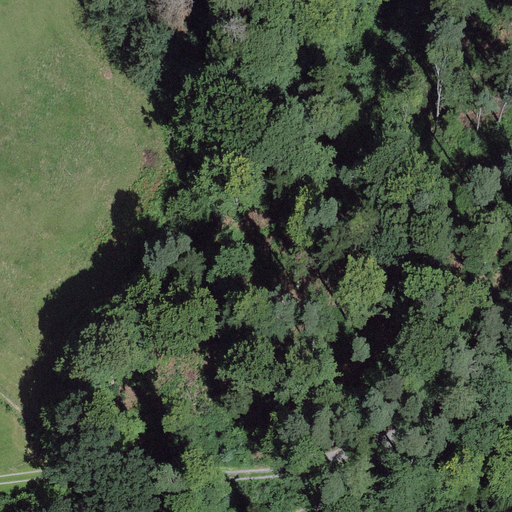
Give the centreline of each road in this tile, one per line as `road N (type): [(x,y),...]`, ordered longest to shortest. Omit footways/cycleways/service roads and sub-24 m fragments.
road 1 (track): [(111,473),(253,477),(411,426)]
road 2 (track): [(311,511),(346,490),(411,426)]
